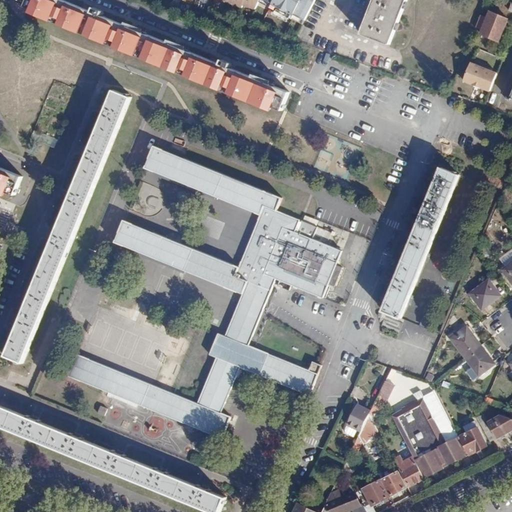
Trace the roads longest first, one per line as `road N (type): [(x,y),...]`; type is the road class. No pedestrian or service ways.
road 1 (residential): [(277,511),(426,138)]
road 2 (residential): [(141,511),(0,451)]
